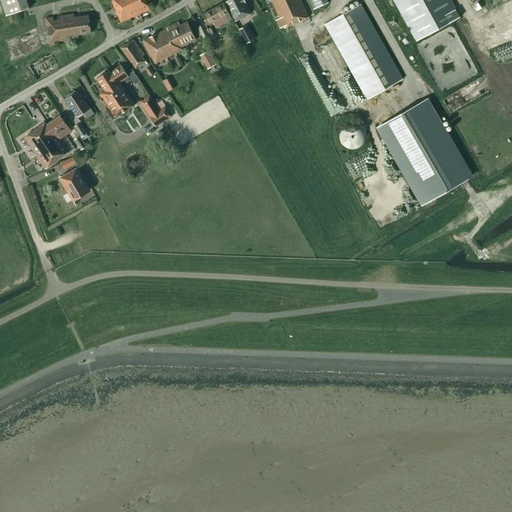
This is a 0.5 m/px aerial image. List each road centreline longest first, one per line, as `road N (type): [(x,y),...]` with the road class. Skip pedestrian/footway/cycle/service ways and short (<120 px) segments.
road 1 (unclassified): [(57,292),(0,139)]
road 2 (unclassified): [(0,108),(114,41)]
